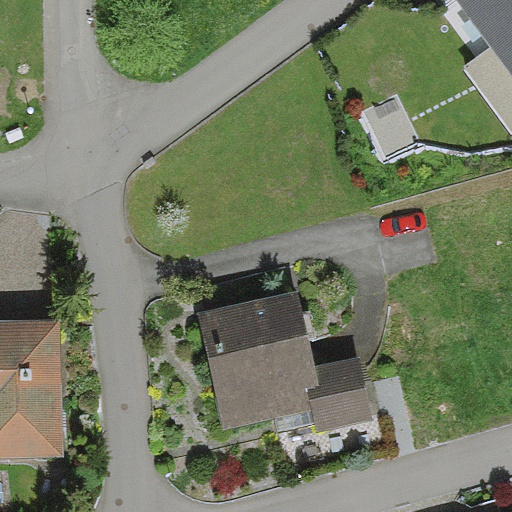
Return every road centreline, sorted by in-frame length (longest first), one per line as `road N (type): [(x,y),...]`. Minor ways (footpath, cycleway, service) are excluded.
road 1 (residential): [(84,154),(119,361),(129,511)]
road 2 (residential): [(327,0),(167,116),(84,154)]
road 3 (residential): [(286,511),(511,450)]
road 4 (residential): [(72,0),(84,154)]
